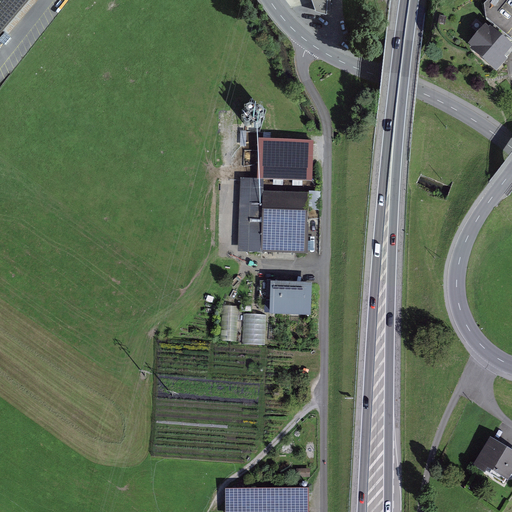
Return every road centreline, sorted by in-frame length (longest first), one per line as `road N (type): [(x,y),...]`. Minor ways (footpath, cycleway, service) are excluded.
road 1 (trunk): [(403,0),(361,511)]
road 2 (trunk): [(387,511),(396,155),(415,0)]
road 3 (track): [(325,511),(327,121),(303,68),(306,41)]
road 4 (tertiary): [(270,0),(324,52),(435,98),(511,146)]
road 5 (tertiary): [(511,365),(468,330),(456,287),(473,224),(511,171)]
road 6 (track): [(325,397),(222,486),(211,509)]
